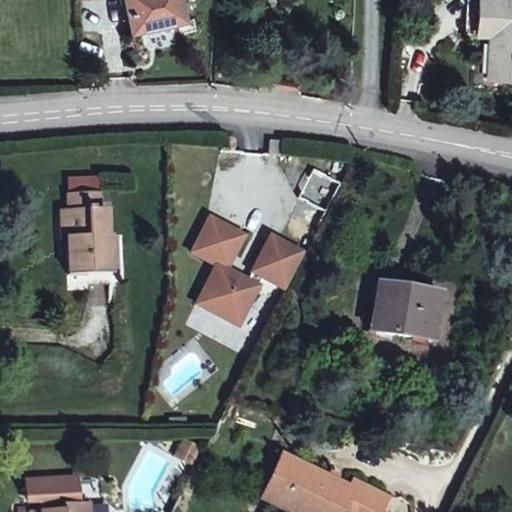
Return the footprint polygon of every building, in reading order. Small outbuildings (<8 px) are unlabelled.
[(183,27),(177,0),(120,0),(127,37),(183,27)] [(462,0),(461,36),(474,37),(477,0),(462,0)] [(511,1),(487,0),(477,0),(474,37),(490,37),(489,46),(480,47),(477,82),(511,83),(511,1)] [(90,264),(111,262),(109,230),(105,226),(104,201),(98,201),(98,189),(64,191),(64,204),(57,206),(59,231),(64,232),(66,265),(90,264)] [(196,299),(238,320),(262,272),(285,283),(303,247),(266,229),(244,274),(222,263),(239,229),(207,213),(190,248),(215,260),(196,299)] [(91,274),(111,273),(111,262),(90,264),(91,274)] [(374,329),(441,341),(450,296),(384,282),(374,329)] [(194,452),(181,446),(174,462),(186,468),(194,452)] [(377,511),(386,495),(357,480),(353,488),(283,452),(261,497),(290,511),(377,511)] [(93,511),(93,502),(83,502),(83,476),(33,475),(33,497),(45,497),(45,507),(37,507),(37,504),(24,503),(23,511),(93,511)]
